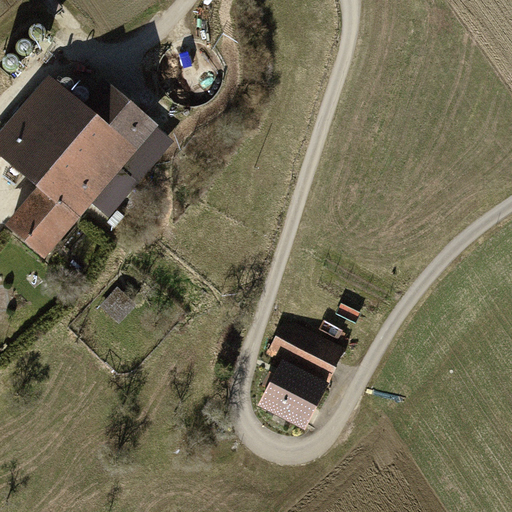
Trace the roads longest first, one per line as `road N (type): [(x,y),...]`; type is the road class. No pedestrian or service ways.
road 1 (track): [(350,0),(346,58),(250,352),(242,385),(246,421),(282,450),(320,442),(419,288),(486,223)]
road 2 (track): [(0,111),(54,60),(78,50),(132,51),(186,0)]
